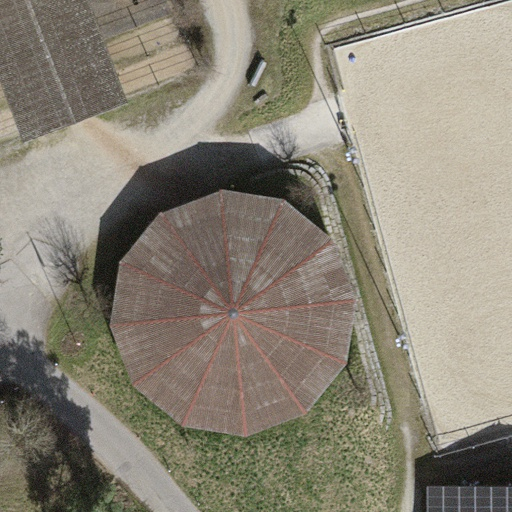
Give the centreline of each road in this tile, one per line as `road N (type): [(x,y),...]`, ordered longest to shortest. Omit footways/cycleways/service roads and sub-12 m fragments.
road 1 (residential): [(174,511),(103,434),(0,353)]
road 2 (track): [(125,182),(327,120)]
